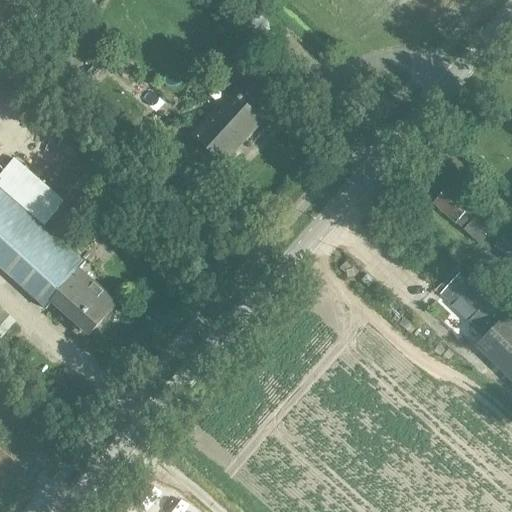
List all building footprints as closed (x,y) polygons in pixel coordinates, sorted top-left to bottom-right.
[(304,86),(323,67),(291,36),(272,55),(304,86)] [(248,109),(265,91),(244,72),(228,90),(233,95),(193,138),(221,163),(260,120),(248,109)] [(0,174),(0,268),(45,309),(52,302),(89,334),(115,304),(78,271),(85,263),(43,226),(64,201),(15,158),(0,174)] [(471,205),(458,193),(450,186),(434,204),(479,244),(493,228),(484,220),(492,211),(477,198),(471,205)] [(511,261),(511,230),(509,228),(494,245),(511,261)] [(430,284),(460,253),(450,244),(420,274),(430,284)] [(511,382),(511,318),(491,297),(488,301),(459,275),(441,294),(485,337),(475,346),(499,370),(511,382)] [(367,276),(361,282),(368,288),(373,282),(367,276)] [(15,322),(13,325),(0,313),(0,340),(47,382),(63,365),(15,322)]
